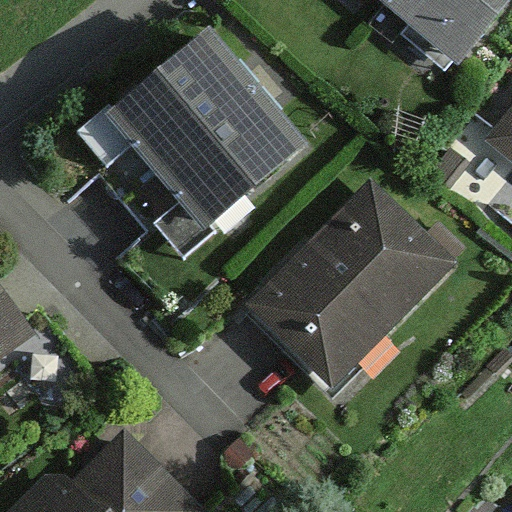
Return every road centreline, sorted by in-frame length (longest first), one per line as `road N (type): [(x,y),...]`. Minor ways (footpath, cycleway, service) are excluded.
road 1 (residential): [(0,201),(234,444)]
road 2 (residential): [(0,99),(126,0)]
